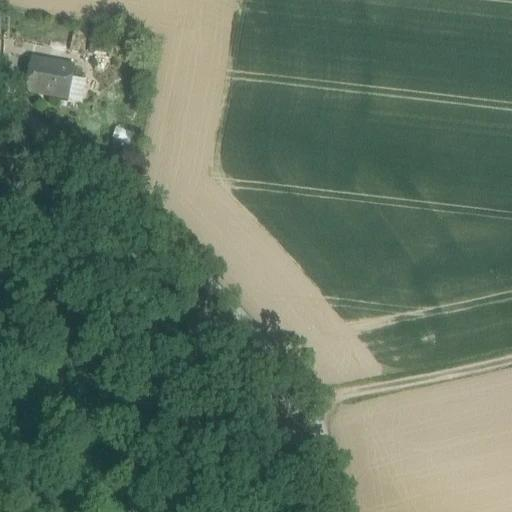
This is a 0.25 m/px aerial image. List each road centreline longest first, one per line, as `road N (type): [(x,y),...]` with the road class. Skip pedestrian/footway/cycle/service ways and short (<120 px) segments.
road 1 (track): [(314,398),(0,68)]
road 2 (track): [(314,398),(511,362)]
